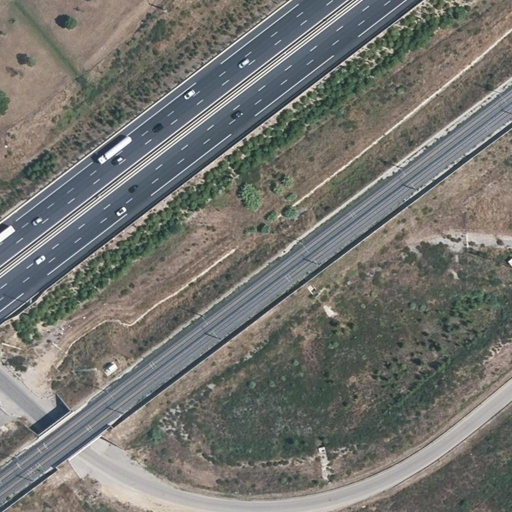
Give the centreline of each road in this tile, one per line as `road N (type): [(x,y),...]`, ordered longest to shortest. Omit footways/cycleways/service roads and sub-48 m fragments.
road 1 (motorway): [(0,294),(384,0)]
road 2 (motorway): [(326,0),(0,250)]
road 3 (tertiary): [(237,509),(365,490),(511,390)]
road 4 (tertiary): [(0,379),(94,459),(159,490),(237,509)]
